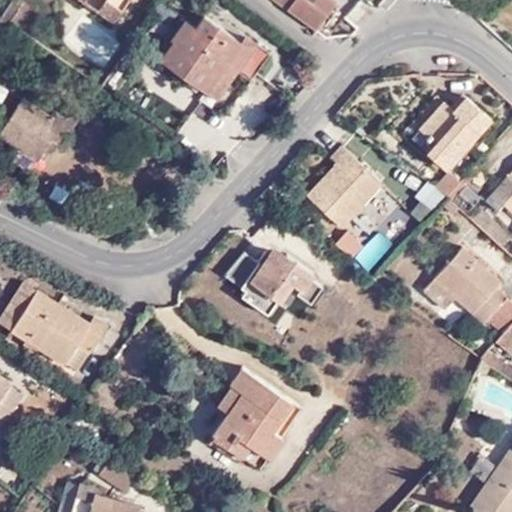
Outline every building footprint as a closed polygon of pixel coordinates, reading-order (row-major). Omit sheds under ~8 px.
[(119,24),(127,11),(110,0),(102,13),(119,24)] [(109,0),(110,0),(127,11),(133,0),(109,0)] [(294,10),(324,31),(345,0),(344,0),(281,0),(283,1),(294,10)] [(162,64),(203,102),(249,49),(230,33),(212,19),(203,29),(191,19),(172,39),(179,46),(162,64)] [(249,49),(203,102),(216,114),(268,51),(238,24),(230,33),(249,49)] [(443,144),(433,155),(447,167),(493,118),(470,97),(458,109),(446,99),(421,125),(443,144)] [(48,118),(23,98),(0,131),(0,133),(18,146),(6,159),(27,173),(48,144),(52,147),(68,126),(72,128),(80,118),(60,105),(48,118)] [(412,136),(433,155),(443,144),(421,125),(412,136)] [(351,223),(391,177),(351,143),(339,155),(347,164),(319,193),(351,223)] [(480,170),(476,166),(462,181),(449,196),(453,200),(465,186),(480,170)] [(437,185),(449,196),(462,181),(450,170),(437,185)] [(505,204),(511,210),(511,170),(483,201),(497,213),(505,204)] [(480,199),(465,186),(453,200),(467,213),(480,199)] [(449,219),(455,212),(445,202),(439,209),(449,219)] [(319,271),(321,267),(301,253),(298,257),(278,243),(269,256),(265,254),(251,244),(232,267),(253,282),(249,288),(275,307),(286,291),(287,292),(295,280),(307,288),(319,296),(330,279),(319,271)] [(503,334),(511,324),(511,300),(508,297),(511,294),(498,284),(503,279),(464,244),(434,277),(458,297),(485,322),(487,319),(503,334)] [(458,297),(434,277),(424,289),(446,309),(458,297)] [(20,329),(46,289),(31,279),(5,319),(20,329)] [(96,321),(46,289),(20,329),(72,364),(75,361),(85,368),(115,321),(103,311),(96,321)] [(511,324),(503,334),(496,343),(511,357),(511,324)] [(511,370),(491,354),(484,362),(492,368),(511,382),(511,370)] [(492,368),(484,362),(479,373),(489,378),(492,368)] [(242,430),(274,453),(308,407),(248,364),(235,380),(241,385),(227,402),(236,410),(219,433),(233,443),(242,430)] [(0,416),(2,418),(20,392),(10,386),(13,377),(0,368),(0,416)] [(264,465),(274,453),(242,430),(233,443),(264,465)] [(470,509),(473,511),(511,511),(511,453),(511,454),(510,452),(488,484),(491,487),(482,498),(480,496),(474,503),(474,504),(470,509)] [(127,487),(137,471),(114,455),(104,470),(127,487)] [(145,511),(148,504),(97,488),(98,482),(82,478),(72,511),(145,511)]
